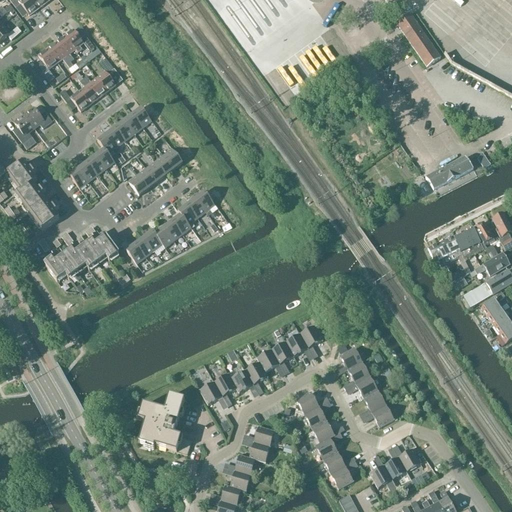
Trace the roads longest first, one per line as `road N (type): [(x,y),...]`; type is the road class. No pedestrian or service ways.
road 1 (residential): [(198,511),(208,462),(232,448),(242,416),(316,376),(326,379),(354,436),(381,444),(413,431)]
road 2 (secondary): [(116,511),(0,300)]
road 3 (residential): [(193,180),(116,238),(101,219),(78,215)]
